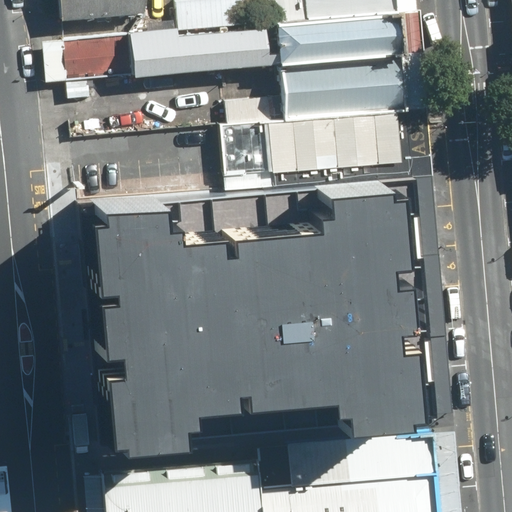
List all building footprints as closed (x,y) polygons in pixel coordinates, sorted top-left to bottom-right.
[(50,0),(53,19),(133,12),(131,0),(50,0)] [(170,28),(237,23),(235,0),(176,0),(169,1),(170,28)] [(246,0),(249,22),(395,9),(393,0),(246,0)] [(54,38),(59,79),(269,61),(399,51),(395,9),(249,22),(237,23),(170,28),(54,38)] [(269,61),(275,117),(404,107),(399,51),(269,61)] [(275,117),(210,122),(214,188),(260,185),(411,173),(404,107),(275,117)] [(260,185),(261,209),(413,197),(411,173),(260,185)] [(424,309),(413,197),(261,209),(82,222),(92,337),(100,436),(433,411),(424,309)] [(80,260),(67,261),(70,307),(83,307),(80,260)] [(261,485),(430,471),(426,427),(258,440),(259,453),(261,485)] [(103,472),(106,511),(262,511),(261,485),(259,453),(103,472)] [(261,485),(262,511),(433,511),(430,471),(261,485)] [(87,511),(106,511),(103,472),(84,473),(87,511)]
